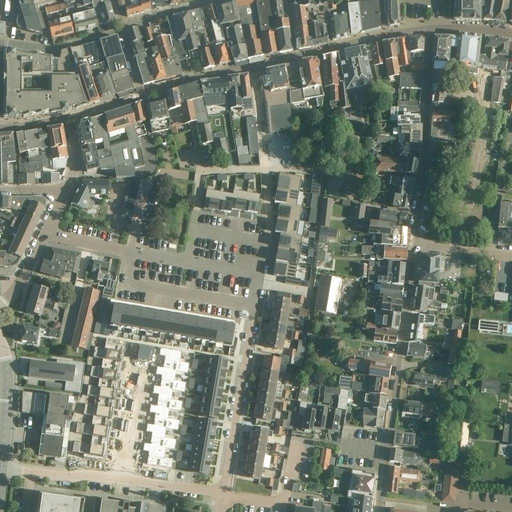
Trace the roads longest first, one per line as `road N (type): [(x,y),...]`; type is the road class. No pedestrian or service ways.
road 1 (residential): [(223,496),(261,283),(42,234)]
road 2 (residential): [(378,511),(380,451),(419,243)]
road 3 (residential): [(429,27),(419,243)]
road 4 (unknown): [(160,260),(147,321),(174,331),(184,266)]
road 5 (residential): [(145,349),(121,478)]
road 6 (residential): [(0,42),(44,49),(121,28)]
road 7 (residential): [(223,496),(280,503),(295,438)]
road 8 (residential): [(42,234),(76,165),(68,121)]
